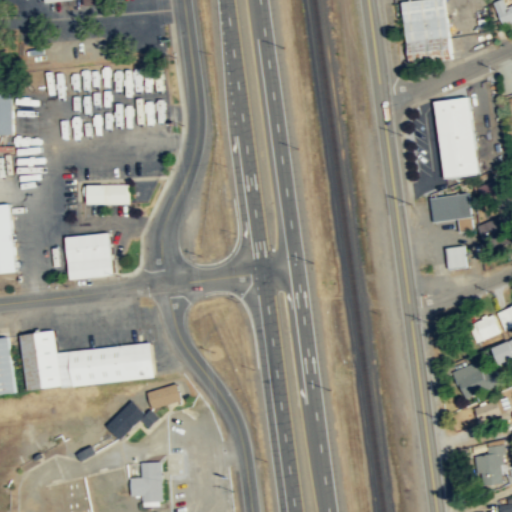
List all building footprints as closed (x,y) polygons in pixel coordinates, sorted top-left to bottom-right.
[(410,0),(403,1),(402,16),(411,63),(453,57),(445,0),(410,0)] [(511,1),(506,4),(504,0),(495,0),(493,1),(502,23),(511,19),(511,1)] [(0,134),(15,134),(14,93),(0,93),(0,134)] [(446,177),(480,172),(470,94),(436,98),(446,177)] [(478,186),(482,197),(498,191),(494,180),(478,186)] [(130,184),(83,185),(84,195),(90,195),(90,203),(130,203),(130,184)] [(430,196),(433,221),(458,218),(459,230),(473,229),(469,192),(430,196)] [(13,203),(0,204),(0,272),(19,272),(13,203)] [(478,224),(488,246),(511,234),(511,229),(505,213),(478,224)] [(116,276),(113,233),(68,236),(71,278),(116,276)] [(447,246),(449,267),(467,265),(464,244),(447,246)] [(511,304),(497,311),(505,329),(511,326),(511,304)] [(476,338),(499,334),(496,314),(473,318),(476,338)] [(155,341),(60,351),(57,329),(23,333),(29,389),(159,376),(155,341)] [(500,365),(511,359),(511,337),(492,347),(500,365)] [(453,369),(464,398),(502,383),(497,368),(483,373),(478,360),(453,369)] [(149,390),(153,407),(183,399),(179,382),(149,390)] [(109,423),(122,438),(142,418),(150,427),(161,417),(153,408),(148,413),(135,399),(109,423)] [(472,407),(477,421),(498,413),(493,399),(472,407)] [(504,482),(497,438),(486,439),(488,452),(474,455),(478,486),(504,482)] [(162,460),(142,460),(143,476),(132,476),(133,495),(144,494),(145,505),(164,505),(162,460)] [(511,511),(511,501),(496,503),(496,511),(511,511)]
